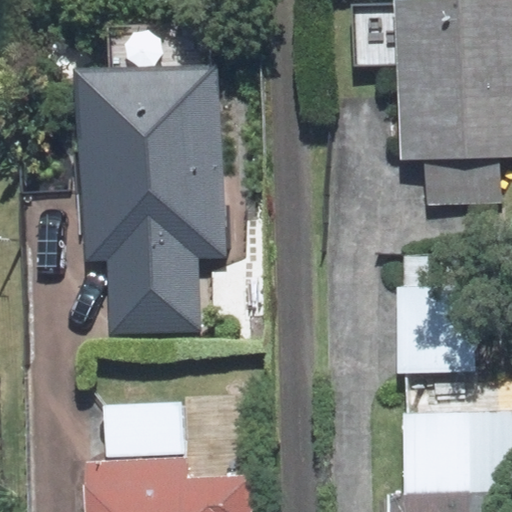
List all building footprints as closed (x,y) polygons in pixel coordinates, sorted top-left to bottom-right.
[(511,166),(511,10),(402,18),(412,173),(437,171),(438,203),(501,199),(499,167),(511,166)] [(208,82),(80,88),(87,258),(117,257),(121,330),(189,327),(185,254),(216,253),(208,82)] [(473,302),(405,301),(405,380),(473,381),(473,302)] [(478,422),(424,422),(423,500),(478,500),(478,422)] [(175,473),(87,478),(89,511),(236,511),(235,494),(177,498),(175,473)]
